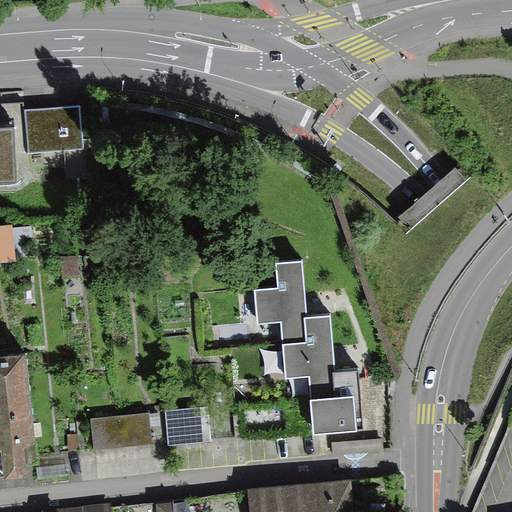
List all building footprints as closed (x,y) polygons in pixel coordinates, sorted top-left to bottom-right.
[(79,108),(25,111),(28,150),(82,147),(79,108)] [(0,183),(18,183),(15,128),(0,128),(0,183)] [(8,224),(0,224),(0,259),(10,259),(8,224)] [(303,261),(276,263),(278,289),(256,290),(259,324),(282,322),(286,378),(311,376),(315,432),(362,428),(362,422),(358,372),(334,373),(334,365),(330,316),(307,317),(306,310),(303,261)] [(0,476),(5,476),(5,479),(13,478),(27,477),(25,463),(38,461),(28,356),(0,358),(0,476)] [(208,407),(166,411),(168,444),(211,440),(208,407)] [(148,412),(92,418),(95,451),(151,444),(148,412)] [(383,439),(333,443),(334,453),(384,449),(383,439)] [(246,491),(248,511),(352,511),(348,479),(246,491)] [(159,503),(159,511),(187,511),(186,502),(159,503)]
